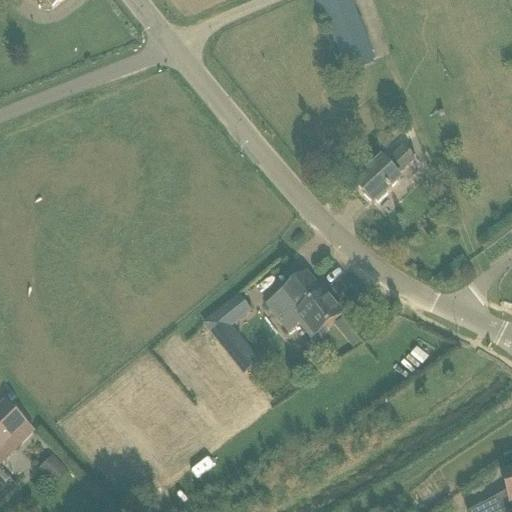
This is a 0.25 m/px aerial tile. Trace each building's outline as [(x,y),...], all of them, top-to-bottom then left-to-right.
[(67,0),(45,0),(53,11),(67,0)] [(349,0),(319,0),(349,74),(375,64),(349,0)] [(382,162),(356,187),(374,206),(376,204),(378,206),(388,197),(386,195),(400,182),(397,178),(417,161),(405,148),(385,165),(382,162)] [(315,339),(341,318),(323,295),(307,276),(267,308),(288,334),(302,323),(315,339)] [(228,327),(214,338),(225,351),(239,340),(230,330),(228,327)] [(0,410),(0,456),(5,462),(34,433),(6,405),(0,410)] [(42,468),(58,485),(69,474),(53,458),(42,468)] [(508,492),(494,500),(472,511),(511,511),(511,474),(504,476),(508,492)]
